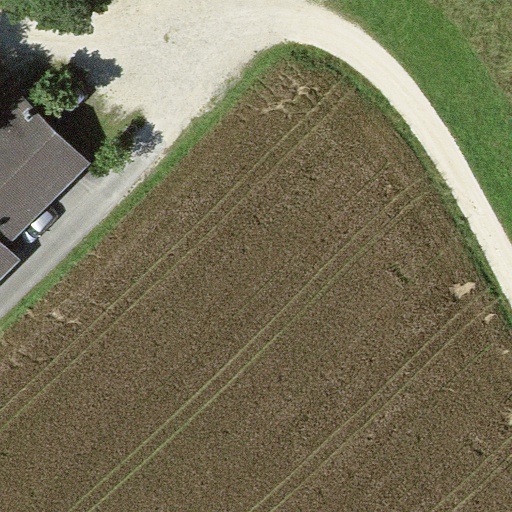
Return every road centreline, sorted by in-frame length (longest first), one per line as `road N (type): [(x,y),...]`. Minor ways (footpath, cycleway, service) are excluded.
road 1 (track): [(511,270),(378,51),(263,1),(0,303)]
road 2 (track): [(233,41),(0,31)]
